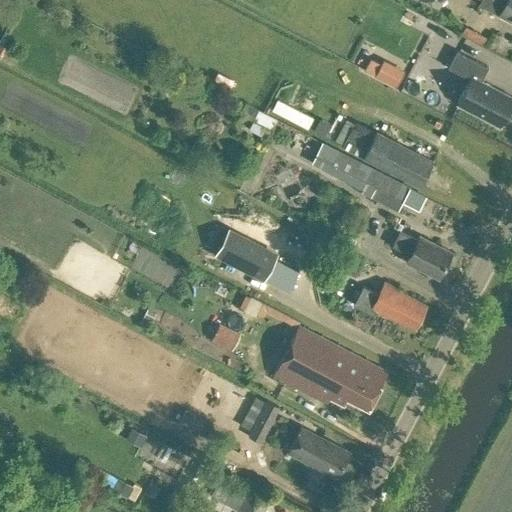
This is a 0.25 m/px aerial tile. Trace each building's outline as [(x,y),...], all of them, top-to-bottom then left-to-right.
[(511,21),(511,0),(481,0),(479,4),(480,5),(482,0),(490,0),(489,2),(501,8),(498,14),(511,21)] [(456,104),(498,126),(511,99),(511,96),(480,80),(487,66),(456,50),(447,67),(469,79),(456,104)] [(382,60),(381,63),(369,57),(363,70),(395,86),(403,70),(382,60)] [(277,133),(283,114),(264,108),(258,127),(277,133)] [(353,123),(344,119),(333,140),(342,144),(353,123)] [(419,186),(432,160),(375,131),(362,156),(419,186)] [(398,211),(410,188),(320,141),(310,161),(329,170),(328,171),(371,194),(370,196),(398,211)] [(396,221),(393,226),(399,229),(402,224),(396,221)] [(228,227),(214,254),(263,280),(277,253),(228,227)] [(438,277),(451,251),(419,235),(417,238),(399,229),(392,245),(409,254),(406,261),(438,277)] [(316,244),(320,236),(309,230),(305,238),(316,244)] [(355,275),(362,263),(343,253),(337,266),(355,275)] [(341,273),(326,265),(317,283),(331,291),(341,273)] [(414,327),(426,305),(400,291),(401,290),(384,281),(378,293),(363,285),(353,303),(374,314),(376,309),(398,320),(399,319),(414,327)] [(205,334),(217,312),(206,306),(194,328),(205,334)] [(240,335),(221,325),(218,323),(210,340),(231,350),(240,335)] [(368,408),(387,371),(298,324),(273,374),(327,402),(330,397),(343,404),(346,397),(368,408)] [(245,406),(251,394),(243,389),(236,402),(245,406)] [(260,442),(279,406),(266,400),(265,402),(255,396),(240,424),(250,430),(248,435),(260,442)] [(204,436),(212,423),(198,415),(190,429),(204,436)] [(336,477),(345,460),(339,457),(343,448),(300,425),(287,451),(336,477)] [(210,496),(240,511),(262,511),(272,495),(173,445),(165,461),(215,486),(210,496)] [(241,456),(223,446),(217,457),(235,467),(241,456)]
